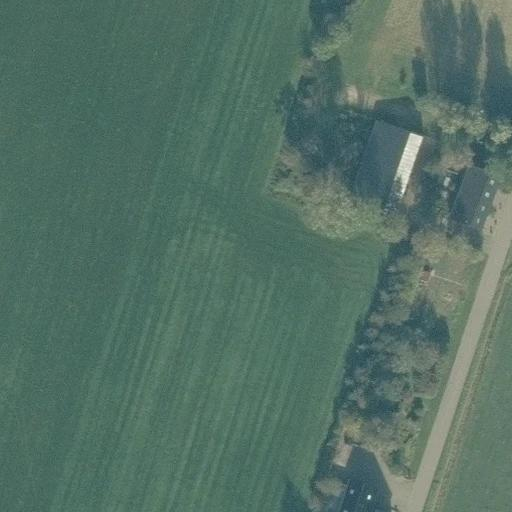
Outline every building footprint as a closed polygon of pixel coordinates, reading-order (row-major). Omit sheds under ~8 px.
[(401,198),(422,137),(377,121),(356,182),(348,204),(393,221),(401,198)] [(314,149),(292,145),(291,155),(313,159),(314,149)] [(500,180),(482,173),(469,168),(449,220),(480,232),(500,180)] [(428,284),(430,275),(423,273),(421,282),(428,284)] [(392,417),(398,400),(384,395),(378,413),(392,417)] [(331,496),(342,500),(346,486),(336,483),(331,496)] [(351,483),(350,485),(346,497),(351,498),(346,511),(376,511),(371,510),(377,491),(351,483)] [(312,510),(317,511),(329,511),(335,499),(321,492),(312,510)]
